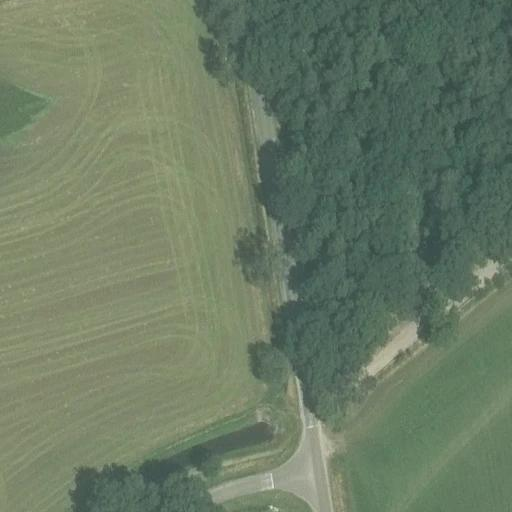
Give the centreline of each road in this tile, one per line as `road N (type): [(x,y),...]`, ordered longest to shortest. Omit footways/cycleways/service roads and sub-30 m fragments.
road 1 (unclassified): [(319,467),(245,0)]
road 2 (unknown): [(309,400),(511,247)]
road 3 (unclassified): [(188,511),(225,491),(319,467)]
